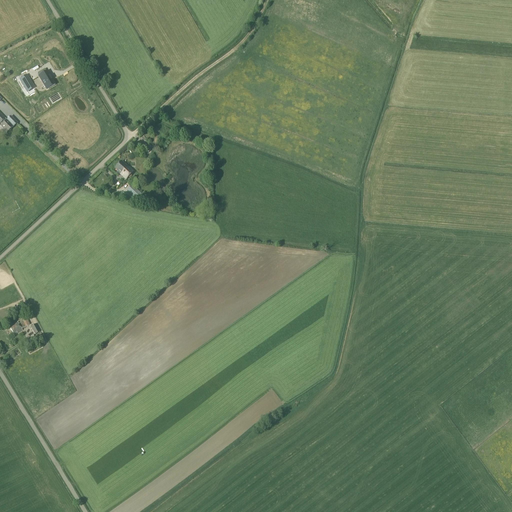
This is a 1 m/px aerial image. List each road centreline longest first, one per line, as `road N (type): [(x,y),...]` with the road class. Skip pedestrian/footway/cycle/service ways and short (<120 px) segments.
road 1 (unclassified): [(0,258),(129,137),(46,0)]
road 2 (track): [(129,137),(234,48),(266,0)]
road 3 (unclassified): [(85,511),(0,372)]
